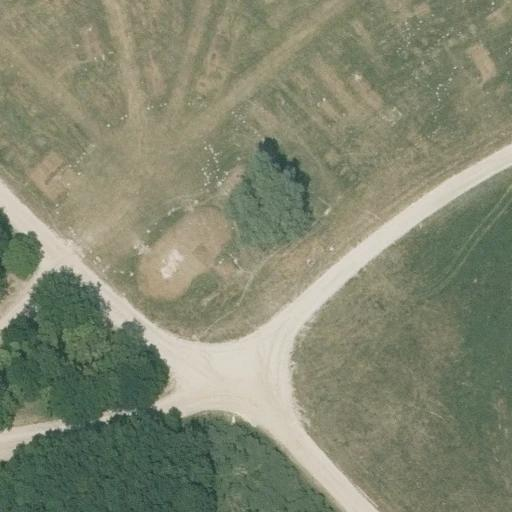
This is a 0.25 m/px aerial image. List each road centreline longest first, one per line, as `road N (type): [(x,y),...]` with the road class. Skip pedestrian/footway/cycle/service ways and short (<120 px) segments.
road 1 (track): [(0,195),(186,377),(226,390),(316,301),(511,143)]
road 2 (track): [(0,445),(226,390),(354,511)]
